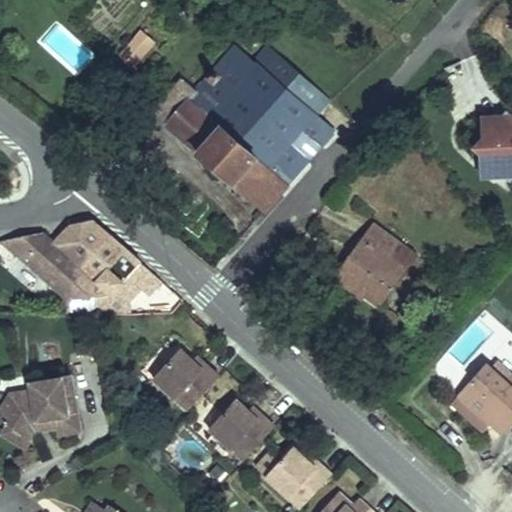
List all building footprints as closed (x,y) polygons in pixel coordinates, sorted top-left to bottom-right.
[(56,24),(42,40),(77,71),(91,55),(56,24)] [(138,28),(119,56),(137,68),(156,40),(138,28)] [(171,83),(146,118),(267,209),(329,127),(315,117),(328,101),(259,49),(247,65),(225,48),(188,96),(171,83)] [(112,70),(120,58),(112,51),(103,63),(112,70)] [(121,77),(129,64),(120,58),(112,70),(121,77)] [(511,119),(509,117),(502,124),(485,142),(474,153),(482,160),(504,181),(511,188),(511,187),(511,119)] [(485,142),(502,124),(484,125),(485,142)] [(504,181),(482,160),(482,181),(504,181)] [(369,229),(340,279),(382,305),(412,253),(369,229)] [(1,250),(49,295),(102,296),(101,312),(134,313),(135,305),(144,294),(152,301),(165,286),(92,230),(70,236),(53,253),(41,241),(1,250)] [(209,370),(190,354),(163,386),(197,418),(230,381),(218,370),(209,370)] [(511,409),(511,380),(480,355),(455,388),(489,415),(501,424),(511,409)] [(29,424),(24,436),(37,442),(58,446),(64,432),(86,424),(91,441),(93,446),(115,437),(97,380),(58,391),(61,401),(35,408),(29,424)] [(13,418),(29,424),(35,408),(61,401),(58,391),(56,382),(27,390),(13,418)] [(489,415),(455,388),(445,400),(480,427),(489,415)] [(248,401),(218,433),(256,466),(288,430),(276,418),(266,419),(248,401)] [(58,446),(37,442),(35,458),(63,464),(70,449),(91,441),(86,424),(64,432),(58,446)] [(189,476),(204,449),(185,439),(171,466),(189,476)] [(310,448),(280,479),(317,511),(349,474),(333,460),(327,463),(310,448)] [(354,494),(339,511),(395,511),(377,496),(369,507),(354,494)] [(144,511),(132,503),(129,509),(115,500),(107,511),(144,511)]
